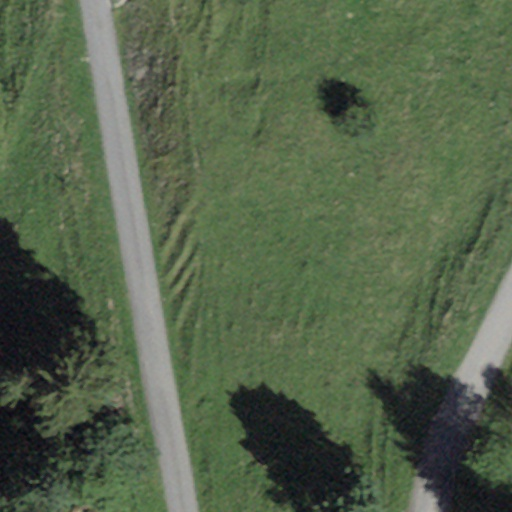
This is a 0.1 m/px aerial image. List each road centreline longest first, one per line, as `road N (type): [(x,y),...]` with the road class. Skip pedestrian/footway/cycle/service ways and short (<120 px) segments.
road 1 (residential): [(187,511),(97,0)]
road 2 (residential): [(511,304),(454,425),(431,511)]
